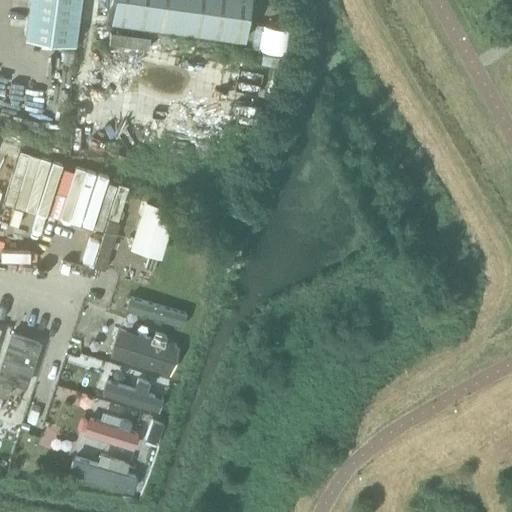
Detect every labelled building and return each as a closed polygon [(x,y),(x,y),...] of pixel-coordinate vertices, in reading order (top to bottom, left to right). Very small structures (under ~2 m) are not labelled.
[(74,43),(79,0),(29,0),(25,37),(74,43)] [(244,39),(249,0),(113,0),(111,20),(244,39)] [(111,30),(110,40),(151,42),(152,31),(111,30)] [(301,50),(302,37),(254,31),(252,43),(301,50)] [(39,146),(23,198),(53,207),(69,155),(39,146)] [(0,210),(13,215),(33,156),(13,149),(0,188),(0,210)] [(95,220),(84,259),(106,265),(129,183),(110,177),(113,168),(90,161),(75,215),(95,220)] [(158,255),(173,209),(146,200),(131,246),(143,250),(138,265),(153,270),(158,255)] [(161,319),(165,307),(109,290),(105,303),(161,319)] [(169,370),(178,342),(165,338),(167,332),(153,328),(152,333),(118,323),(109,352),(169,370)] [(26,384),(41,339),(11,329),(0,360),(0,392),(5,394),(11,379),(26,384)] [(157,409),(162,395),(145,390),(149,380),(137,376),(133,386),(106,378),(102,391),(157,409)] [(133,446),(138,429),(128,426),(131,419),(120,415),(120,414),(101,408),(98,417),(89,414),(83,430),(133,446)] [(156,443),(163,423),(151,418),(143,438),(156,443)] [(133,489),(137,473),(73,453),(68,469),(133,489)]
